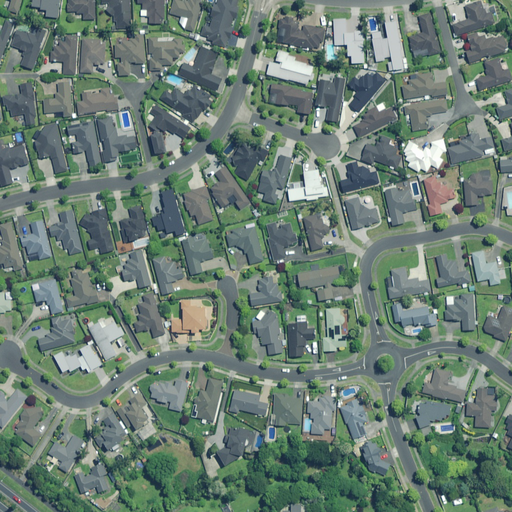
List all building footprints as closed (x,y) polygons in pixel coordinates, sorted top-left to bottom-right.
[(8,0),(11,1),(8,11),(17,14),(21,0),(8,0)] [(59,0),(32,0),(32,7),(40,8),(40,10),(46,11),(46,17),(58,18),(59,0)] [(95,20),(94,0),(67,0),(68,12),(76,12),(76,14),(83,14),(83,20),(95,20)] [(113,22),(116,22),(116,25),(116,29),(130,28),(129,0),(101,0),(102,4),(107,4),(107,12),(113,17),(113,22)] [(163,0),(137,0),(138,3),(142,4),(142,10),(147,10),(146,17),(149,17),(149,24),(163,24),(163,0)] [(187,0),(186,0),(183,0),(183,2),(176,0),(173,0),(170,14),(187,19),(184,29),(193,32),(202,0),(187,0)] [(218,0),(217,6),(214,5),(210,17),(213,17),(209,28),(204,26),(200,35),(207,37),(206,41),(212,44),(212,45),(224,49),(228,38),(230,38),(233,28),(231,27),(234,18),(236,19),(240,7),(238,7),(240,2),(235,0),(218,0)] [(490,13),(486,14),(485,9),(483,10),(480,1),(464,6),(469,20),(452,25),(456,36),(494,24),(491,14),(495,13),(493,7),(488,8),(490,13)] [(440,53),(429,12),(418,15),(422,33),(409,37),(415,62),(421,61),(420,58),(440,53)] [(403,69),(400,51),(397,29),(399,29),(396,14),(384,16),(387,39),(381,40),(380,32),(372,33),(376,62),(384,61),(384,58),(391,57),(392,62),(388,63),(389,71),(403,69)] [(325,29),(303,26),(303,30),(301,29),(301,23),(292,22),(293,18),(285,17),(284,20),(279,19),(277,35),(284,36),(283,44),(290,44),(289,46),(319,50),(320,42),(324,42),(325,29)] [(364,41),(363,31),(354,32),(354,33),(346,33),(345,19),(333,20),(334,33),(334,45),(347,45),(348,57),(351,57),(352,64),(364,63),(363,41),(364,41)] [(0,61),(14,24),(5,21),(0,35),(0,61)] [(33,69),(43,39),(43,38),(27,33),(27,34),(17,31),(12,47),(20,49),(20,50),(23,52),(22,56),(24,57),(21,66),(33,69)] [(157,42),(157,38),(161,38),(161,33),(157,33),(157,37),(149,37),(149,53),(152,53),(152,59),(150,59),(150,69),(162,68),(162,65),(172,65),(172,58),(179,58),(179,53),(185,53),(185,45),(182,45),(182,39),(174,39),(174,42),(157,42)] [(478,37),(477,33),(467,36),(471,51),(466,52),(470,63),(507,51),(503,36),(493,39),(492,37),(485,39),(484,35),(478,37)] [(143,35),(135,35),(136,40),(121,41),(121,44),(115,45),(116,58),(121,58),(121,63),(116,64),(116,71),(118,70),(119,76),(130,75),(129,64),(136,63),(136,64),(145,64),(143,35)] [(54,46),(54,48),(54,52),(50,52),(50,61),(63,62),(63,75),(76,76),(77,36),(65,36),(65,42),(59,42),(59,46),(54,46)] [(82,39),(81,73),(92,73),(93,64),(105,64),(106,44),(100,44),(100,40),(82,39)] [(219,54),(202,47),(193,67),(184,63),(179,75),(217,91),(222,80),(210,74),(219,54)] [(267,75),(307,85),(308,80),(312,81),(314,74),(311,73),(313,66),(294,62),(295,58),(288,56),(289,53),(278,51),(275,64),(270,62),(267,75)] [(502,71),(498,58),(484,63),(488,76),(476,79),(479,90),(511,80),(508,69),(502,71)] [(372,78),(366,73),(359,81),(354,77),(348,85),(357,92),(354,95),(356,97),(350,104),(351,109),(359,115),(383,85),(384,80),(376,73),(372,78)] [(433,85),(431,73),(417,75),(417,79),(410,80),(410,85),(402,86),(404,100),(431,96),(431,97),(447,95),(446,83),(433,85)] [(344,79),(335,77),(335,82),(320,80),(316,106),(329,108),(327,120),(338,122),(344,79)] [(72,117),(70,82),(58,83),(58,93),(56,93),(56,99),(44,100),(44,113),(63,112),(63,117),(72,117)] [(35,125),(32,83),(20,84),(21,94),(3,96),(4,110),(10,110),(11,116),(25,115),(26,125),(35,125)] [(315,93),(272,84),(270,93),(272,93),(270,103),(288,107),(288,104),(298,106),(297,112),(310,115),(315,93)] [(196,119),(198,120),(204,110),(206,112),(212,102),(207,99),(209,95),(194,86),(190,92),(188,90),(185,95),(175,89),(172,94),(166,91),(161,100),(183,114),(182,116),(194,123),(196,119)] [(110,97),(109,88),(101,89),(101,93),(91,95),(91,92),(82,93),(83,102),(77,102),(78,114),(118,109),(117,96),(110,97)] [(511,89),(505,92),(508,105),(496,108),(500,120),(511,115),(511,89)] [(447,112),(445,100),(404,106),(405,115),(410,114),(413,132),(427,129),(426,117),(432,116),(431,114),(447,112)] [(397,119),(393,111),(391,107),(378,112),(375,105),(365,110),(367,114),(360,117),(362,121),(353,125),(355,129),(359,137),(397,119)] [(179,119),(155,106),(151,113),(156,116),(150,126),(157,130),(158,128),(165,132),(167,129),(184,139),(190,128),(178,121),(179,119)] [(115,129),(112,116),(97,119),(104,150),(103,151),(105,163),(112,161),(111,158),(119,156),(119,153),(137,149),(134,136),(126,138),(126,135),(118,137),(116,129),(115,129)] [(101,165),(93,121),(78,123),(79,124),(67,127),(69,136),(77,135),(78,142),(72,143),(74,154),(86,151),(90,167),(101,165)] [(67,171),(56,123),(41,127),(42,134),(38,135),(39,141),(35,142),(39,159),(51,157),(55,174),(67,171)] [(511,123),(510,124),(511,130),(511,137),(501,140),(504,151),(511,149),(511,123)] [(480,140),(478,132),(470,134),(472,139),(460,142),(460,145),(448,148),(452,164),(495,153),(491,137),(480,140)] [(165,152),(162,133),(151,135),(155,154),(165,152)] [(379,136),(375,146),(367,144),(362,161),(373,164),(374,161),(388,166),(388,167),(397,170),(401,157),(395,155),(397,149),(393,148),(394,146),(389,144),(390,140),(379,136)] [(446,151),(443,139),(434,142),(429,150),(425,148),(423,152),(416,148),(417,146),(410,141),(402,153),(407,156),(405,160),(410,162),(408,166),(418,172),(421,169),(427,172),(431,165),(438,169),(443,160),(439,158),(443,152),(446,151)] [(0,183),(1,187),(13,183),(9,169),(11,168),(11,169),(19,167),(18,166),(20,166),(21,167),(29,165),(24,145),(10,149),(10,147),(3,149),(1,140),(0,140),(0,183)] [(243,142),(231,163),(238,167),(235,174),(248,181),(258,163),(262,165),(269,152),(253,144),(251,147),(243,142)] [(292,159),(279,155),(274,173),(264,170),(258,192),(265,194),(263,201),(276,204),(278,195),(276,194),(277,188),(283,190),(292,159)] [(511,156),(511,157),(511,159),(500,161),(501,173),(511,171),(511,156)] [(372,172),(357,166),(356,161),(345,164),(348,176),(350,175),(351,178),(340,181),(343,194),(379,183),(376,171),(372,172)] [(250,203),(225,167),(215,174),(220,181),(210,188),(213,193),(212,194),(222,208),(229,203),(226,199),(233,194),(237,201),(235,202),(240,210),(250,203)] [(322,188),(320,170),(304,172),(306,188),(300,188),(299,184),(294,185),(294,189),(288,190),(289,201),(307,199),(307,200),(318,199),(317,197),(328,196),(327,187),(322,188)] [(491,196),(489,171),(479,171),(479,174),(470,175),(471,181),(464,182),(466,206),(477,205),(477,197),(491,196)] [(442,186),(439,175),(424,179),(430,205),(427,205),(430,216),(442,214),(440,204),(448,202),(447,200),(454,198),(451,189),(447,190),(446,185),(442,186)] [(210,199),(205,186),(183,194),(186,202),(185,202),(187,211),(189,210),(191,216),(195,215),(198,225),(213,220),(206,201),(210,199)] [(397,193),(396,188),(384,191),(392,226),(404,223),(402,213),(415,210),(410,190),(397,193)] [(184,234),(173,189),(161,192),(165,207),(164,207),(165,214),(152,217),(154,226),(157,226),(158,231),(166,229),(167,234),(175,231),(176,236),(184,234)] [(361,205),(359,197),(345,201),(352,230),(380,223),(376,208),(369,210),(365,208),(361,205)] [(145,228),(141,205),(129,208),(131,218),(120,220),(124,243),(138,240),(137,238),(145,237),(144,228),(145,228)] [(90,251),(93,250),(99,248),(101,254),(115,250),(106,208),(91,211),(92,217),(85,213),(79,224),(87,228),(90,241),(87,242),(90,251)] [(82,252),(71,210),(60,213),(62,223),(55,225),(55,226),(49,228),(52,237),(56,236),(58,241),(62,240),(65,252),(69,251),(70,255),(82,252)] [(325,218),(324,213),(303,218),(312,251),(323,248),(321,239),(324,238),(323,235),(329,233),(327,224),(323,225),(322,219),(325,218)] [(52,257),(42,220),(30,223),(33,234),(19,238),(21,248),(26,247),(30,262),(52,257)] [(12,223),(0,225),(0,227),(3,241),(2,241),(3,246),(0,246),(0,264),(3,264),(5,268),(13,266),(14,271),(23,269),(12,223)] [(292,233),(291,224),(281,225),(282,229),(277,230),(276,223),(267,225),(273,261),(285,258),(283,247),(297,244),(295,232),(292,233)] [(263,261),(255,226),(234,231),(234,234),(226,235),(229,247),(238,245),(239,248),(243,250),(244,254),(247,253),(250,264),(263,261)] [(200,262),(212,259),(214,258),(212,248),(210,249),(208,239),(195,243),(193,238),(182,240),(191,275),(202,272),(200,262)] [(151,285),(142,251),(130,254),(132,259),(126,261),(127,264),(116,267),(117,273),(122,272),(125,283),(137,280),(139,288),(151,285)] [(486,264),(483,251),(472,254),(478,282),(489,279),(490,286),(500,284),(499,276),(505,275),(503,269),(497,270),(496,262),(486,264)] [(448,261),(446,255),(436,257),(441,278),(436,279),(438,288),(458,284),(458,286),(472,283),(469,270),(458,273),(455,259),(448,261)] [(167,263),(165,257),(153,260),(162,295),(174,292),(171,281),(184,278),(181,268),(177,269),(175,261),(167,263)] [(341,281),(338,267),(297,274),(300,288),(306,287),(306,289),(323,286),(324,289),(317,291),(319,301),(333,299),(330,283),(341,281)] [(409,280),(407,267),(391,270),(393,280),(386,282),(390,299),(430,292),(428,280),(418,282),(418,278),(409,280)] [(74,276),(73,271),(70,272),(75,296),(66,298),(68,308),(87,304),(87,305),(99,302),(96,286),(91,287),(88,273),(74,276)] [(273,284),(272,277),(258,279),(260,293),(250,294),(252,306),(282,302),(279,284),(273,284)] [(215,288),(214,278),(203,279),(204,289),(215,288)] [(63,312),(55,280),(39,284),(40,289),(33,291),(36,303),(48,300),(52,315),(63,312)] [(5,301),(5,293),(0,293),(0,313),(6,313),(6,311),(12,311),(11,301),(5,301)] [(165,334),(153,293),(143,296),(145,302),(138,304),(141,314),(138,315),(140,321),(134,323),(137,333),(151,329),(153,338),(165,334)] [(475,330),(474,304),(474,294),(462,294),(462,298),(454,298),(455,305),(445,305),(445,320),(462,320),(462,331),(475,330)] [(190,307),(190,301),(181,301),(181,319),(172,319),(171,333),(183,333),(183,330),(192,330),(191,333),(199,334),(199,330),(207,330),(207,320),(211,320),(211,307),(190,307)] [(402,311),(401,304),(392,305),(395,323),(401,322),(402,326),(414,324),(414,326),(429,324),(430,326),(437,325),(434,306),(402,311)] [(511,325),(511,309),(503,306),(497,321),(488,317),(483,331),(494,335),(493,337),(506,342),(511,325)] [(340,316),(340,309),(326,309),(328,338),(323,338),(324,352),(336,351),(336,348),(347,347),(346,335),(341,336),(340,324),(347,323),(346,316),(340,316)] [(270,310),(263,321),(252,323),(254,334),(257,333),(258,337),(260,337),(261,346),(266,345),(267,356),(282,354),(277,319),(278,315),(270,310)] [(76,342),(70,318),(61,320),(60,316),(51,319),(53,327),(52,328),(53,333),(46,335),(47,338),(38,340),(41,351),(76,342)] [(306,329),(306,316),(297,316),(297,322),(288,323),(289,357),(303,357),(303,346),(306,346),(305,340),(314,340),(314,329),(306,329)] [(118,328),(114,322),(102,328),(99,323),(89,328),(106,361),(116,355),(110,342),(124,335),(120,327),(118,328)] [(94,354),(89,345),(80,350),(84,357),(78,360),(75,353),(65,359),(62,352),(54,356),(63,373),(69,370),(70,372),(81,366),(83,370),(86,369),(88,372),(102,365),(95,354),(94,354)] [(450,372),(435,369),(432,384),(425,383),(423,393),(432,395),(432,396),(463,403),(465,391),(457,389),(457,387),(447,385),(450,372)] [(223,382),(209,379),(206,391),(200,390),(198,397),(196,397),(194,403),(196,404),(193,417),(213,422),(223,382)] [(170,405),(169,409),(181,412),(188,384),(176,381),(175,387),(169,385),(170,383),(160,380),(159,386),(153,384),(150,386),(149,390),(151,393),(152,393),(151,398),(156,400),(156,401),(167,404),(167,402),(171,403),(170,405)] [(487,388),(476,388),(476,404),(467,404),(467,416),(475,416),(475,427),(490,428),(491,411),(497,411),(497,401),(495,401),(495,395),(487,395),(487,388)] [(27,397),(17,390),(8,402),(3,398),(5,396),(0,391),(0,426),(3,428),(27,397)] [(260,396),(235,390),(230,412),(238,414),(239,410),(266,416),(268,404),(259,402),(260,396)] [(147,405),(140,393),(129,400),(131,403),(117,412),(128,428),(133,425),(136,430),(145,425),(144,423),(148,420),(141,408),(147,405)] [(287,395),(275,394),(274,406),(273,425),(286,426),(286,424),(301,425),(303,399),(287,398),(287,395)] [(336,411),(336,398),(318,397),(318,402),(308,402),(308,413),(310,413),(310,419),(312,419),(312,426),(311,425),(311,434),(324,435),(324,429),(331,430),(332,411),(336,411)] [(359,405),(357,400),(348,403),(349,405),(340,408),(346,424),(347,424),(353,440),(366,435),(362,424),(368,422),(361,404),(359,405)] [(421,400),(420,406),(419,412),(420,415),(416,417),(420,429),(430,425),(431,419),(441,421),(442,418),(445,419),(446,415),(449,416),(451,406),(421,400)] [(34,427),(43,416),(44,416),(42,405),(26,408),(22,414),(22,419),(17,426),(20,428),(16,432),(35,446),(44,434),(34,427)] [(125,432),(114,414),(103,421),(107,426),(103,429),(106,434),(103,436),(106,441),(103,443),(108,451),(123,441),(120,436),(125,432)] [(224,443),(228,444),(227,446),(217,452),(224,466),(243,457),(244,452),(250,432),(233,426),(230,436),(227,435),(224,443)] [(84,442),(74,435),(66,448),(56,442),(49,454),(62,462),(59,468),(67,473),(80,451),(79,450),(84,442)] [(378,454),(381,453),(377,441),(361,447),(365,458),(369,470),(386,476),(390,465),(381,462),(378,454)] [(103,464),(92,468),(95,474),(92,475),(85,477),(83,472),(74,475),(81,494),(97,488),(99,493),(108,490),(103,476),(107,474),(103,464)]
